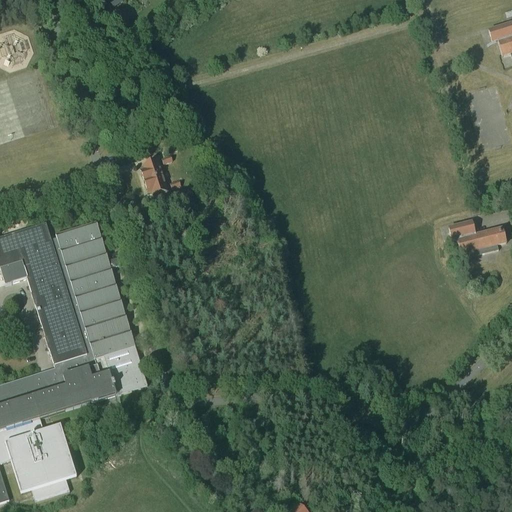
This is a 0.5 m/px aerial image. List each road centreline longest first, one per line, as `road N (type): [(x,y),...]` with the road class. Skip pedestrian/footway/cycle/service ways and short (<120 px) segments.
road 1 (residential): [(171,405),(47,0)]
road 2 (unclassified): [(405,422),(292,402),(171,405)]
road 3 (unclassified): [(405,422),(453,392),(511,335)]
